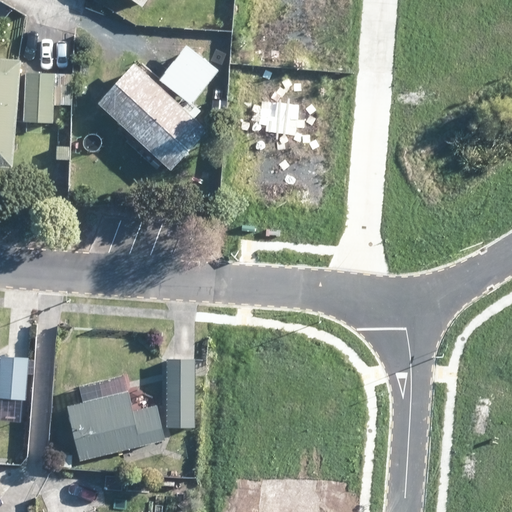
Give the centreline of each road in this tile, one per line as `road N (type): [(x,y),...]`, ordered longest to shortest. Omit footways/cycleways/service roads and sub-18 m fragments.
road 1 (residential): [(0,265),(360,293)]
road 2 (residential): [(381,0),(360,293)]
road 3 (residential): [(401,295),(408,396),(402,511)]
road 4 (residential): [(401,295),(454,285),(511,249)]
